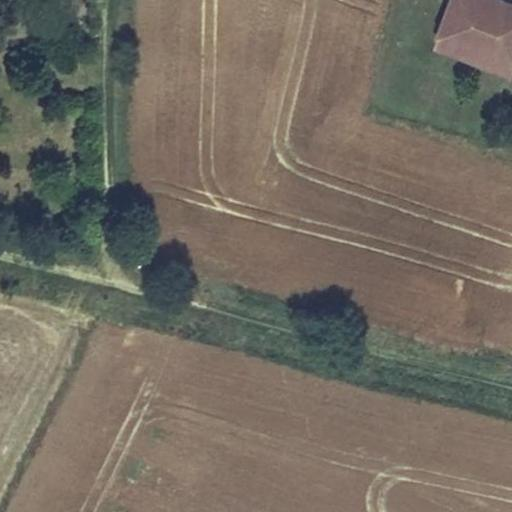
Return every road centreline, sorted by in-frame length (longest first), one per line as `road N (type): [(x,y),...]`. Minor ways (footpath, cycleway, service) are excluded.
road 1 (track): [(511,389),(105,279)]
road 2 (track): [(105,279),(109,0)]
